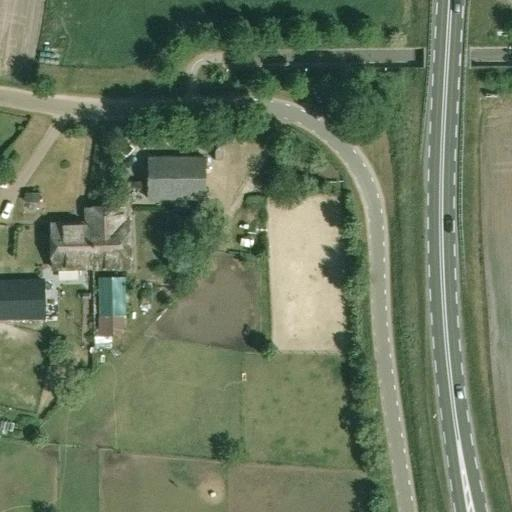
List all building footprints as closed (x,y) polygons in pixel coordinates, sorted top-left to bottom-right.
[(219,154),(220,148),(233,149),(234,126),(211,125),(209,154),(219,154)] [(204,159),(148,159),(148,201),(204,201),(204,159)] [(25,203),(38,203),(39,193),(26,193),(25,203)] [(86,211),(87,226),(87,232),(91,231),(93,269),(129,268),(128,224),(122,224),(122,210),(86,211)] [(87,232),(87,226),(51,227),(52,270),(93,269),(91,231),(87,232)] [(100,318),(94,319),(94,349),(111,348),(111,337),(114,336),(121,336),(121,333),(122,333),(121,318),(127,317),(125,278),(98,280),(100,317),(100,318)] [(42,280),(0,281),(0,317),(44,316),(42,280)]
